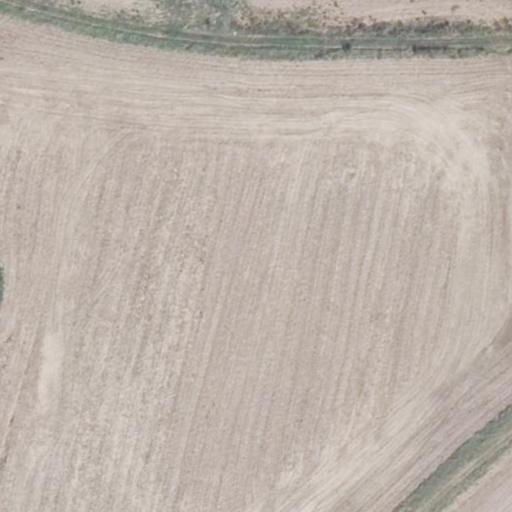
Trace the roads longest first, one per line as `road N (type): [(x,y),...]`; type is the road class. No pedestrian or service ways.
road 1 (track): [(511,42),(200,38),(107,30),(0,0)]
road 2 (track): [(511,424),(415,511)]
